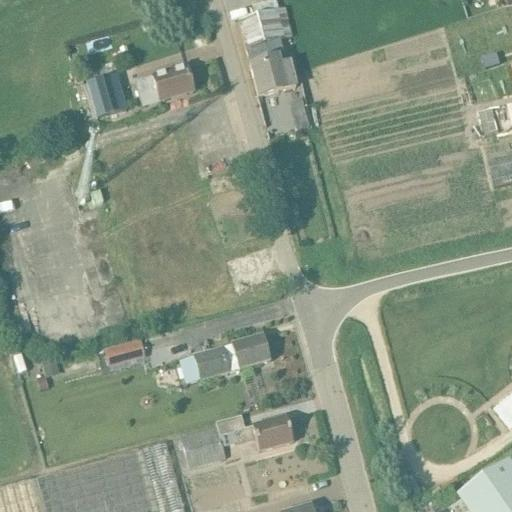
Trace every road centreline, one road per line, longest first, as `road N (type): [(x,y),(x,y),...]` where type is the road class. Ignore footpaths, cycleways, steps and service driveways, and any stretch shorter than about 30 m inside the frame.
road 1 (unclassified): [(303,310),(217,0)]
road 2 (unclassified): [(303,310),(511,255)]
road 3 (unclassified): [(358,511),(303,310)]
